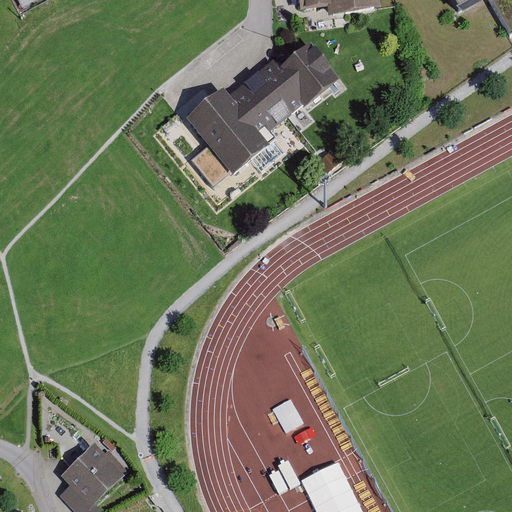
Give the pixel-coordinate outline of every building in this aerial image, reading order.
[(16,0),(22,11),(43,0),(16,0)] [(297,0),(300,18),(328,15),(329,23),(381,17),(378,0),(297,0)] [(511,0),(450,0),(464,23),(490,6),(510,40),(511,39),(511,0)] [(224,97),(188,126),(234,182),(270,153),(269,151),(277,144),(272,138),(303,113),(305,115),(340,87),(311,51),(281,75),(274,67),(229,103),(224,97)] [(62,500),(73,511),(98,511),(97,510),(125,484),(121,480),(128,473),(109,453),(103,459),(95,450),(62,481),(71,491),(62,500)]
